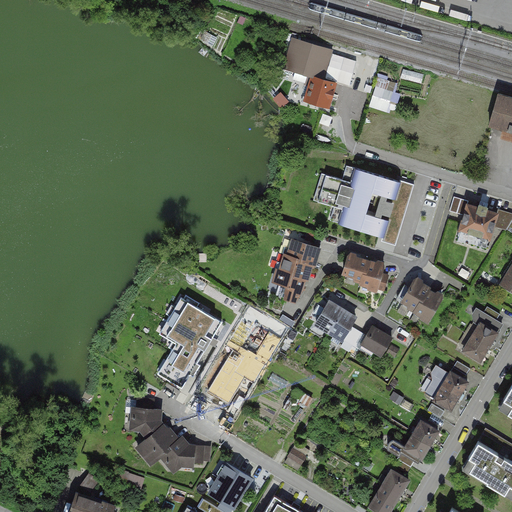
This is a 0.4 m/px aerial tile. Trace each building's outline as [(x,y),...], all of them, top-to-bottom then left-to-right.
[(284,68),(326,81),(335,51),(293,39),(284,68)] [(397,91),(400,80),(380,74),(370,106),(390,112),(393,101),(399,103),(402,93),(397,91)] [(304,102),(331,111),(339,85),(312,77),(304,102)] [(488,129),(511,135),(511,98),(498,94),(488,129)] [(374,181),(310,161),(295,210),(397,242),(415,185),(377,173),(374,181)] [(466,201),(454,197),(450,211),(462,215),(466,201)] [(492,241),(500,213),(467,203),(459,232),(492,241)] [(323,246),(292,237),(288,253),(301,256),(300,260),(314,264),(317,265),(323,246)] [(310,279),(314,264),(300,260),(301,256),(285,252),(280,268),(277,267),(276,269),(307,278),(310,279)] [(369,259),(350,253),(341,281),(359,288),(369,259)] [(388,266),(369,259),(359,288),(378,294),(388,266)] [(511,292),(511,266),(501,286),(511,292)] [(307,278),(276,269),(272,282),(286,286),(282,297),(296,302),(304,290),(307,278)] [(431,285),(416,278),(401,305),(416,313),(431,285)] [(445,293),(431,285),(416,313),(430,321),(445,293)] [(161,335),(176,343),(159,374),(188,389),(189,387),(195,375),(187,371),(199,349),(202,350),(218,319),(180,299),(161,335)] [(345,307),(330,299),(315,325),(330,333),(345,307)] [(359,315),(345,307),(330,333),(344,341),(359,315)] [(493,347),(502,331),(482,320),(473,336),(493,347)] [(276,331),(259,322),(251,336),(267,345),(276,331)] [(389,332),(375,324),(363,344),(384,356),(396,336),(389,332)] [(484,363),(493,347),(473,336),(464,352),(484,363)] [(245,387),(256,369),(230,354),(220,372),(245,387)] [(468,373),(472,366),(458,359),(455,367),(468,373)] [(463,396),(473,381),(452,368),(443,384),(463,396)] [(454,412),(463,396),(443,384),(433,400),(454,412)] [(511,391),(502,409),(511,415),(511,391)] [(145,438),(164,424),(161,421),(163,410),(154,408),(155,400),(137,396),(136,407),(131,406),(128,431),(140,432),(145,438)] [(434,445),(444,430),(423,417),(413,432),(434,445)] [(169,446),(180,437),(164,424),(135,448),(150,466),(172,449),(169,446)] [(424,461),(434,445),(413,432),(403,448),(424,461)] [(183,435),(180,437),(169,446),(172,449),(161,458),(174,474),(182,467),(194,468),(195,463),(204,464),(206,446),(190,444),(183,435)] [(511,460),(481,441),(464,468),(511,497),(511,460)] [(294,446),(287,460),(301,468),(308,453),(294,446)] [(372,511),(390,511),(410,481),(391,469),(366,508),(372,511)] [(93,489),(96,482),(86,479),(83,485),(93,489)] [(120,511),(123,504),(81,493),(76,511),(120,511)] [(299,511),(275,498),(266,511),(299,511)] [(225,511),(206,500),(202,508),(208,511),(225,511)]
